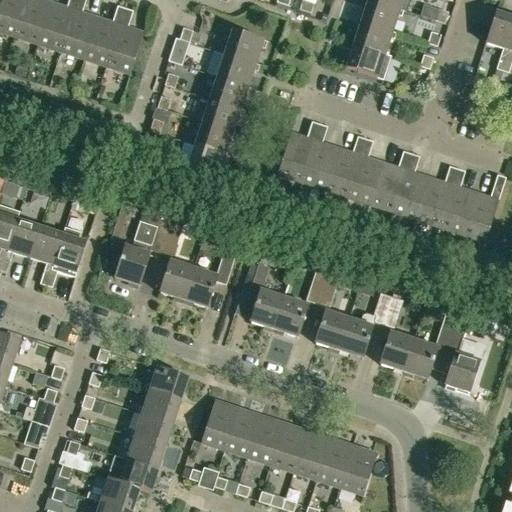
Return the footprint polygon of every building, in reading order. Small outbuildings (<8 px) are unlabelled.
[(0,34),(15,39),(27,0),(1,0),(0,3),(0,34)] [(38,47),(51,5),(36,0),(27,0),(15,39),(38,47)] [(60,54),(77,0),(69,0),(66,10),(51,5),(38,47),(60,54)] [(83,62),(97,20),(82,15),(86,0),(77,0),(60,54),(83,62)] [(290,0),(277,0),(276,5),(287,8),(290,0)] [(368,0),(368,1),(399,11),(402,0),(368,0)] [(403,12),(399,11),(368,1),(360,24),(391,34),(397,17),(401,19),(403,12)] [(313,6),(302,3),(299,12),(310,16),(313,6)] [(106,69),(125,11),(117,8),(112,24),(97,20),(83,62),(106,69)] [(125,11),(106,69),(130,77),(143,35),(128,29),(133,13),(125,11)] [(434,23),(444,26),(448,15),(438,12),(434,23)] [(507,56),(511,41),(511,20),(495,15),(485,45),(502,51),(501,54),(507,56)] [(395,35),(391,34),(360,24),(353,47),(384,57),(389,40),(393,42),(395,35)] [(192,33),(183,30),(179,42),(189,45),(192,33)] [(255,66),(260,49),(264,51),(267,44),(232,32),(224,56),(255,66)] [(427,46),(437,49),(440,38),(431,34),(427,46)] [(501,54),(498,63),(511,67),(511,62),(511,41),(507,56),(501,54)] [(388,58),(384,57),(353,47),(345,71),(376,81),(382,63),(386,65),(388,58)] [(181,67),(185,56),(172,52),(168,63),(181,67)] [(259,67),(255,66),(224,56),(217,79),(247,89),(248,89),(253,72),(257,74),(259,67)] [(420,69),(429,72),(433,60),(423,57),(420,69)] [(498,63),(496,71),(508,75),(511,67),(498,63)] [(30,69),(19,65),(15,77),(26,81),(30,69)] [(168,76),(164,87),(174,90),(177,79),(168,76)] [(252,90),(248,89),(247,89),(217,79),(209,102),(240,112),(240,111),(245,95),(250,96),(252,90)] [(412,92),(421,95),(425,84),(416,81),(412,92)] [(170,102),(161,99),(157,110),(166,113),(170,102)] [(244,113),(240,111),(240,112),(209,102),(202,124),(233,135),(233,134),(238,118),(242,119),(244,113)] [(163,125),(153,122),(149,133),(159,136),(163,125)] [(237,136),(233,134),(233,135),(202,124),(194,147),(225,157),(231,141),(235,142),(237,136)] [(300,185),(319,127),(311,124),(306,141),(290,135),(276,177),(300,185)] [(323,192),(337,150),(322,146),(327,129),(319,127),(300,185),(323,192)] [(346,200),(365,142),(357,139),(352,155),(337,150),(323,192),(346,200)] [(369,207),(382,165),(367,160),(372,144),(365,142),(346,200),(369,207)] [(155,148),(145,145),(142,157),(151,160),(155,148)] [(229,158),(225,157),(194,147),(187,171),(218,181),(223,164),(227,165),(229,158)] [(392,215),(411,157),(403,154),(397,170),(382,165),(369,207),(392,215)] [(415,222),(429,180),(414,175),(419,159),(411,157),(392,215),(415,222)] [(438,230),(457,172),(449,169),(444,185),(429,180),(415,222),(438,230)] [(460,237),(474,195),(459,190),(465,174),(457,172),(438,230),(460,237)] [(484,245),(485,241),(505,180),(497,177),(489,200),(474,195),(460,237),(484,245)] [(73,205),(71,211),(80,214),(82,208),(83,208),(73,205)] [(160,256),(165,241),(170,227),(173,217),(144,208),(139,223),(157,228),(153,241),(151,246),(135,240),(131,251),(124,248),(114,280),(139,288),(149,256),(148,256),(149,252),(160,256)] [(10,241),(16,222),(0,216),(0,250),(0,251),(0,254),(5,256),(10,241)] [(5,256),(0,254),(0,263),(9,267),(13,255),(29,260),(36,241),(39,230),(16,222),(10,241),(5,256)] [(172,260),(178,241),(181,231),(170,227),(160,256),(172,260)] [(61,241),(62,237),(39,230),(36,241),(29,260),(46,266),(45,269),(51,271),(61,241)] [(51,271),(45,269),(42,277),(54,281),(57,274),(74,280),(86,245),(78,242),(80,235),(64,230),(62,237),(61,241),(51,271)] [(193,271),(183,302),(207,310),(215,284),(225,287),(235,259),(223,255),(216,278),(193,271)] [(0,263),(0,273),(6,275),(9,267),(0,263)] [(183,302),(193,271),(169,263),(159,295),(183,302)] [(274,286),(264,283),(268,270),(258,266),(249,295),(258,298),(250,324),(273,332),(283,300),(270,296),(274,286)] [(326,278),(317,307),(329,310),(341,272),(330,268),(326,278)] [(326,278),(315,274),(306,303),(317,307),(326,278)] [(42,277),(39,286),(52,290),(54,281),(42,277)] [(380,295),(372,318),(366,316),(362,319),(360,325),(348,321),(338,353),(362,360),(372,329),(373,325),(382,328),(391,299),(380,295)] [(391,299),(382,328),(393,331),(403,303),(391,299)] [(283,300),(273,332),(297,339),(307,308),(283,300)] [(447,349),(456,320),(459,310),(442,305),(439,316),(444,317),(435,345),(447,349)] [(338,353),(348,321),(325,313),(314,345),(338,353)] [(468,324),(456,320),(447,349),(458,352),(457,356),(454,355),(444,387),(469,395),(479,363),(483,351),(461,344),(462,340),(468,324)] [(403,374),(413,342),(389,334),(379,366),(403,374)] [(0,362),(11,366),(19,343),(0,336),(0,362)] [(413,342),(403,374),(427,381),(437,350),(413,342)] [(109,354),(100,351),(96,362),(105,366),(109,354)] [(0,362),(0,387),(4,389),(11,366),(0,362)] [(51,379),(60,382),(64,371),(54,368),(51,379)] [(149,393),(180,403),(187,379),(156,369),(151,387),(146,386),(144,392),(149,393)] [(42,390),(46,378),(34,374),(30,386),(42,390)] [(101,378),(92,375),(88,386),(98,389),(101,378)] [(43,402),(53,405),(56,394),(47,390),(43,402)] [(172,426),(180,403),(149,393),(143,410),(139,408),(137,415),(141,416),(172,426)] [(94,401),(85,398),(81,409),(90,412),(94,401)] [(224,453),(238,411),(214,403),(200,445),(224,453)] [(26,409),(22,421),(31,423),(34,412),(26,409)] [(247,460),(261,418),(238,411),(224,453),(247,460)] [(53,418),(39,414),(34,412),(31,423),(49,429),(53,418)] [(165,449),(172,426),(141,416),(136,433),(132,431),(130,438),(134,439),(165,449)] [(270,467),(283,425),(261,418),(247,460),(270,467)] [(87,424),(77,420),(73,432),(83,435),(83,434),(86,426),(87,424)] [(293,475),(307,433),(283,425),(270,467),(293,475)] [(94,429),(86,426),(83,434),(91,436),(94,429)] [(316,482),(330,440),(307,433),(293,475),(316,482)] [(28,448),(37,451),(40,440),(31,437),(28,448)] [(157,472),(165,449),(134,439),(128,455),(124,454),(122,461),(126,462),(157,472)] [(339,490),(353,448),(330,440),(316,482),(339,490)] [(79,447),(70,443),(66,455),(75,458),(79,447)] [(353,448),(339,490),(363,498),(376,456),(353,448)] [(126,462),(122,461),(115,458),(108,480),(115,483),(138,491),(138,492),(149,496),(157,472),(126,462)] [(21,471),(30,475),(34,463),(24,460),(21,471)] [(72,470),(62,467),(58,478),(68,481),(72,470)] [(192,471),(189,481),(200,485),(203,475),(192,471)] [(215,479),(212,488),(224,492),(227,483),(215,479)] [(115,483),(108,480),(102,498),(98,497),(96,503),(100,505),(100,504),(123,511),(131,511),(138,492),(138,491),(115,483)] [(238,486),(235,496),(246,500),(250,490),(238,486)] [(64,493),(55,490),(51,501),(60,504),(64,493)] [(261,494),(258,503),(269,507),(272,497),(261,494)] [(284,501),(281,511),(284,511),(293,511),(296,505),(284,501)]
